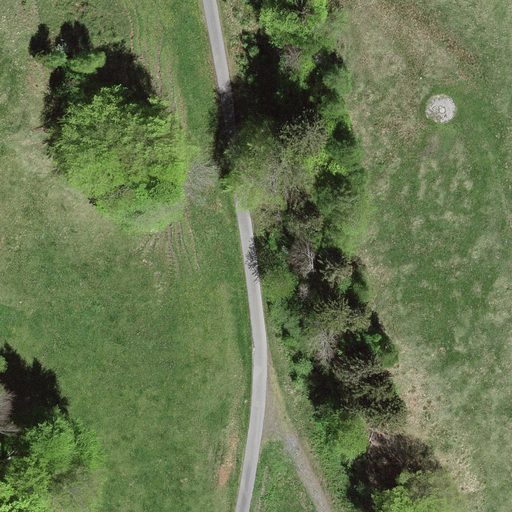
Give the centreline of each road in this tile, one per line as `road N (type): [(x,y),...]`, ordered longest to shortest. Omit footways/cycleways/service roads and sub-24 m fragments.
road 1 (track): [(209,0),(261,355),(242,511)]
road 2 (track): [(259,397),(289,437),(324,511)]
